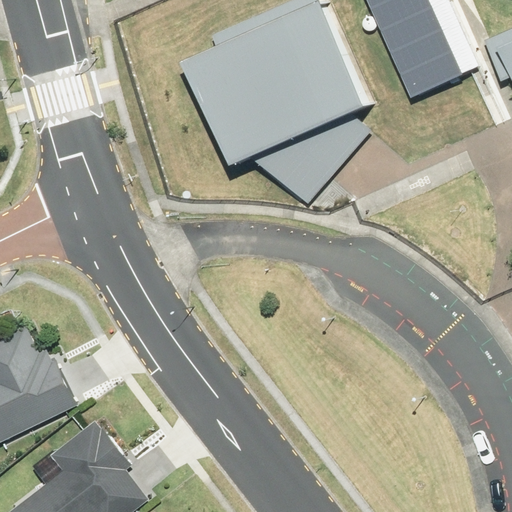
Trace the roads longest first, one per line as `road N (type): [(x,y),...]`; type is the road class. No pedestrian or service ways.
road 1 (residential): [(97,194),(132,270),(189,361),(304,511)]
road 2 (residential): [(37,0),(97,194)]
